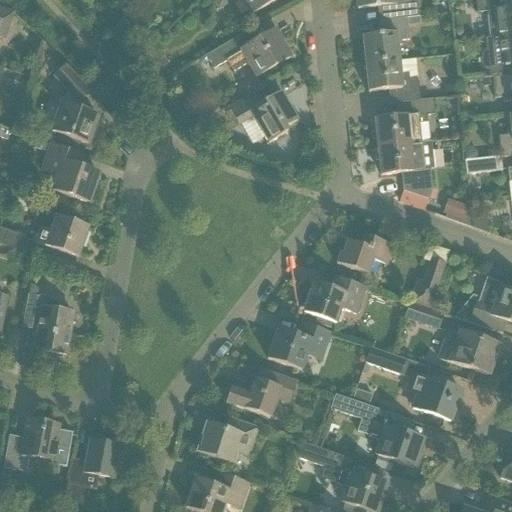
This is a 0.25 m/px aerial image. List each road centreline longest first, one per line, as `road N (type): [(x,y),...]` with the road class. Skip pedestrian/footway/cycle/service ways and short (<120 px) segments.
road 1 (residential): [(337,189),(163,423)]
road 2 (residential): [(137,167),(93,405)]
road 3 (residential): [(319,0),(337,189)]
road 4 (residential): [(511,251),(337,189)]
road 5 (residential): [(419,511),(511,400)]
